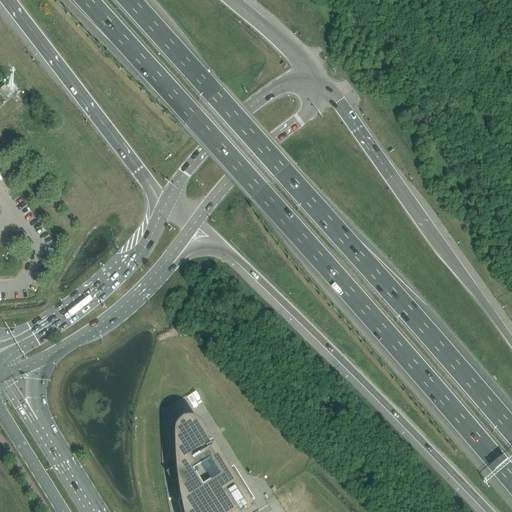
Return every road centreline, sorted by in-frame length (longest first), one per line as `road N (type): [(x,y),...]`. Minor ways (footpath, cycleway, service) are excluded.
road 1 (motorway): [(88,0),(511,474)]
road 2 (motorway): [(511,438),(388,286),(128,0)]
road 3 (motorway): [(194,223),(488,511)]
road 4 (motorway): [(511,343),(318,79)]
road 5 (motorway): [(6,0),(163,203)]
road 6 (primary): [(163,203),(135,251),(100,285),(0,345)]
road 7 (primary): [(318,79),(285,84),(248,109),(163,203)]
road 8 (primary): [(50,354),(132,298),(194,223)]
road 9 (primary): [(194,223),(309,109),(318,79)]
road 10 (primary): [(0,407),(63,511)]
